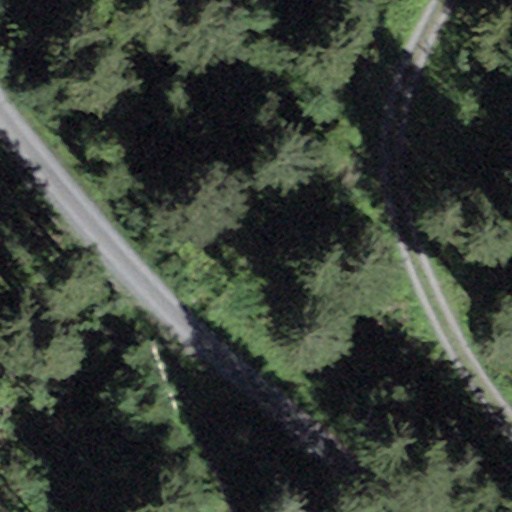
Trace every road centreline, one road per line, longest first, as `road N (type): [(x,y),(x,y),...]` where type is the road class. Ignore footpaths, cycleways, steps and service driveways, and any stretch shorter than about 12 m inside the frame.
road 1 (track): [(0,120),(146,288),(276,398),(511,477)]
road 2 (track): [(511,428),(416,270),(388,173),(402,65),(439,0)]
